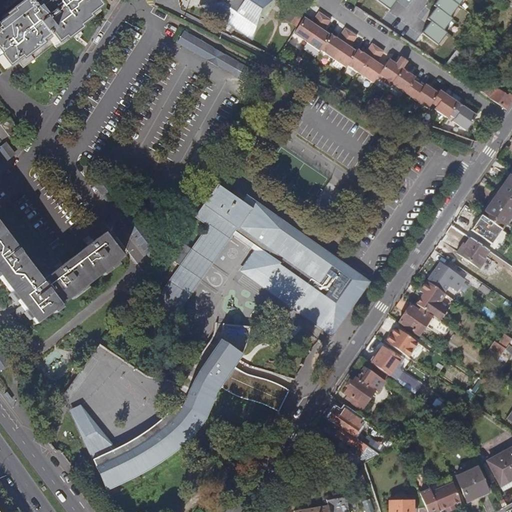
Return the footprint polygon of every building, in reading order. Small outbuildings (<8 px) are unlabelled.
[(10,15),(3,20),(0,22),(0,63),(6,71),(19,61),(25,69),(64,40),(67,44),(83,32),(81,29),(92,21),(90,18),(101,10),(93,0),(44,0),(42,2),(45,6),(35,13),(25,0),(9,12),(10,15)] [(219,0),(220,3),(216,4),(204,8),(227,23),(223,29),(231,33),(234,28),(254,41),(262,11),(276,0),(219,0)] [(439,0),(420,32),(437,42),(464,0),(439,0)] [(286,17),(299,25),(304,17),(291,9),(286,17)] [(304,16),(304,17),(299,25),(294,32),(308,42),(326,16),(320,12),(313,22),(304,16)] [(332,20),(326,16),(308,42),(320,50),(321,49),(331,35),(324,30),(332,20)] [(333,58),(352,32),(346,28),(338,38),(332,34),(331,35),(321,49),(333,58)] [(177,43),(236,73),(242,60),(183,30),(177,43)] [(357,36),(352,32),(333,58),(346,66),(348,64),(357,51),(350,46),(357,36)] [(429,40),(418,32),(414,37),(425,45),(429,40)] [(358,49),(357,51),(348,64),(360,73),(378,47),(373,43),(365,54),(358,49)] [(383,66),(377,62),(384,51),(378,47),(360,73),(373,82),(376,76),(383,66)] [(461,56),(456,53),(444,68),(450,72),(461,56)] [(391,83),(402,68),(407,61),(401,57),(394,67),(387,62),(383,66),(376,76),(384,81),(383,82),(389,86),(391,83)] [(391,83),(409,95),(417,83),(412,80),(414,77),(402,68),(391,83)] [(492,83),(494,85),(496,86),(497,87),(499,87),(501,87),(503,86),(504,85),(505,83),(506,81),(506,79),(505,77),(504,76),(503,75),(502,74),(500,73),(499,73),(497,73),(494,74),(493,76),(492,78),(492,80),(492,83)] [(479,82),(474,88),(505,110),(511,99),(511,97),(507,94),(508,92),(503,89),(499,91),(495,88),(493,90),(487,88),(483,86),(479,82)] [(417,83),(409,95),(427,107),(430,102),(437,92),(424,83),(422,86),(417,83)] [(446,117),(448,114),(456,102),(439,90),(437,92),(430,102),(435,105),(433,108),(446,117)] [(475,114),(456,102),(448,114),(453,117),(452,120),(465,129),(475,114)] [(11,116),(1,124),(11,137),(21,129),(11,116)] [(14,155),(17,154),(7,142),(5,143),(14,155)] [(5,143),(0,147),(0,148),(9,160),(14,155),(5,143)] [(0,153),(6,162),(9,160),(0,148),(0,153)] [(511,205),(511,172),(511,171),(495,194),(511,205)] [(260,218),(214,186),(197,211),(210,220),(150,305),(171,319),(236,226),(266,247),(248,273),(332,332),(367,283),(325,254),(320,260),(260,218)] [(499,230),(511,210),(511,205),(495,194),(480,216),(499,230)] [(320,260),(325,254),(264,211),(260,218),(320,260)] [(0,228),(0,278),(37,326),(124,257),(105,233),(42,282),(0,228)] [(475,233),(470,240),(486,251),(491,245),(475,233)] [(481,258),(486,251),(470,240),(468,238),(464,246),(461,244),(456,252),(478,268),(484,260),(481,258)] [(437,263),(425,281),(426,281),(441,292),(453,275),(437,263)] [(429,315),(444,294),(441,292),(426,281),(419,292),(424,296),(417,306),(429,315)] [(409,307),(398,322),(417,335),(430,317),(418,308),(416,312),(409,307)] [(382,343),(396,352),(407,337),(393,327),(382,343)] [(511,354),(511,345),(508,343),(511,337),(503,331),(489,352),(507,363),(511,354)] [(93,463),(103,487),(150,464),(165,455),(181,445),(190,437),(195,432),(204,420),(214,395),(217,389),(218,387),(233,366),(240,355),(217,341),(197,371),(192,379),(187,390),(182,402),(180,407),(174,414),(167,421),(155,430),(142,438),(132,444),(117,451),(105,457),(93,463)] [(72,383),(151,384),(151,378),(100,343),(72,383)] [(371,362),(387,373),(396,360),(380,349),(371,362)] [(1,355),(0,355),(0,366),(5,372),(10,367),(1,355)] [(267,405),(278,411),(287,391),(274,383),(260,377),(247,375),(233,366),(218,387),(240,397),(267,405)] [(360,371),(355,379),(370,389),(378,378),(363,368),(360,371)] [(358,407),(370,389),(355,379),(353,377),(343,392),(351,398),(349,401),(358,407)] [(68,412),(93,463),(105,457),(117,451),(79,407),(68,412)] [(335,410),(328,420),(340,429),(343,431),(353,416),(345,411),(342,415),(335,410)] [(449,422),(441,426),(445,433),(452,429),(449,422)] [(366,453),(368,449),(343,431),(340,429),(335,435),(347,444),(349,443),(365,455),(366,453)] [(497,485),(511,477),(511,448),(511,447),(485,460),(497,485)] [(361,481),(367,480),(364,466),(358,469),(361,481)] [(464,501),(485,492),(475,467),(453,476),(464,501)] [(446,479),(424,487),(425,489),(426,492),(448,483),(446,479)] [(423,511),(433,509),(434,510),(455,502),(448,483),(426,492),(425,489),(414,493),(421,511),(423,511)] [(345,511),(344,497),(325,499),(326,506),(324,506),(290,511),(345,511)] [(385,511),(410,511),(410,500),(386,499),(385,511)]
